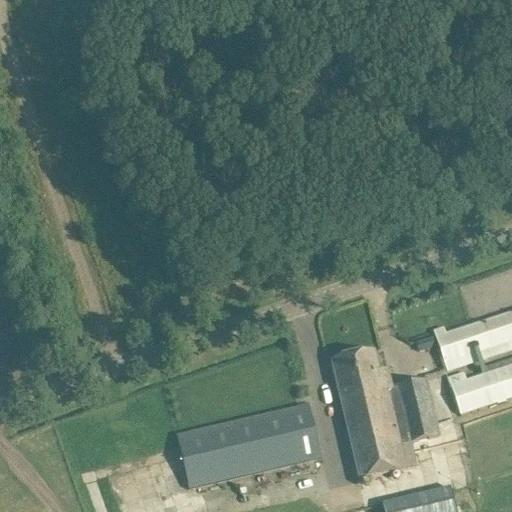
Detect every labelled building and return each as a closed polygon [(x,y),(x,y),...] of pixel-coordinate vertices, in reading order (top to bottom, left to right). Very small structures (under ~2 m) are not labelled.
[(511,314),(445,336),(443,330),(434,333),(447,373),(511,351),(511,314)] [(432,339),(424,341),(426,351),(435,348),(432,339)] [(372,355),(333,364),(329,365),(357,482),(417,468),(411,445),(439,438),(425,383),(393,390),(390,382),(379,385),(372,355)] [(511,366),(461,383),(459,376),(448,380),(460,417),(511,400),(511,366)] [(297,410),(177,439),(189,490),(321,459),(309,407),(308,407),(306,397),(295,400),(297,410)] [(381,511),(454,511),(449,488),(380,505),(381,511)]
